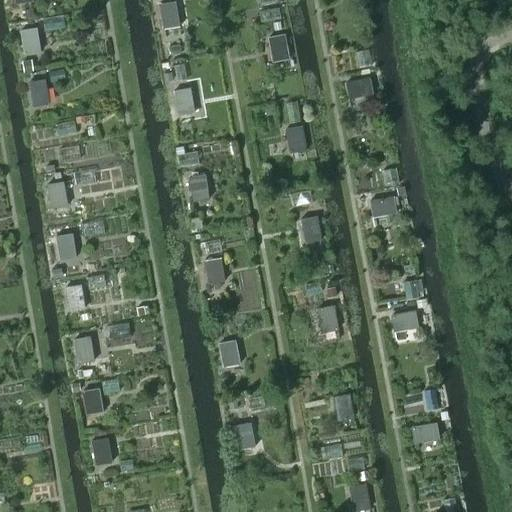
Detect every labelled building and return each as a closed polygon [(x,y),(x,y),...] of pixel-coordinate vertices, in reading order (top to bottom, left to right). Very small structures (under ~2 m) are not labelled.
[(172,1),(154,3),(158,25),(175,23),(172,1)] [(31,30),(13,33),(16,55),(34,52),(31,30)] [(284,34),(266,36),(269,58),(287,56),(284,34)] [(364,83),(340,87),(343,103),(367,100),(364,83)] [(43,84),(26,87),(29,109),(47,106),(43,84)] [(192,96),(177,99),(181,119),(196,116),(192,96)] [(302,123),(280,126),(284,153),(306,149),(302,123)] [(202,175),(185,178),(188,200),(206,197),(202,175)] [(60,179),(42,182),(46,203),(63,201),(60,179)] [(381,189),(363,192),(366,214),(384,211),(381,189)] [(309,216),(292,218),(295,240),(313,238),(309,216)] [(69,237),(51,239),(55,261),(72,259),(69,237)] [(220,258),(206,259),(208,279),(222,277),(220,258)] [(79,281),(61,283),(65,305),(82,303),(79,281)] [(334,301),(312,305),(316,330),(338,327),(334,301)] [(411,313),(388,316),(392,340),(415,336),(411,313)] [(87,338),(69,341),(72,362),(90,360),(87,338)] [(236,340),(218,343),(221,365),(239,362),(236,340)] [(92,386),(74,389),(77,411),(95,408),(92,386)] [(345,395),(327,398),(331,420),(348,417),(345,395)] [(431,419),(409,423),(413,442),(435,438),(431,419)] [(251,426),(237,429),(240,448),(254,446),(251,426)] [(105,433),(87,436),(90,458),(108,455),(105,433)] [(368,486),(347,489),(350,510),(371,506),(368,486)]
